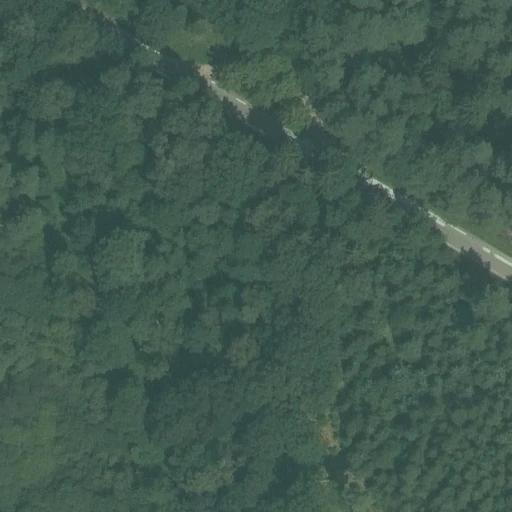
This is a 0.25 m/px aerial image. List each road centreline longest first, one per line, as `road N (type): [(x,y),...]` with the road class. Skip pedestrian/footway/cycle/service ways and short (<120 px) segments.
road 1 (unclassified): [(511,263),(60,0)]
road 2 (track): [(336,161),(292,38),(301,0)]
